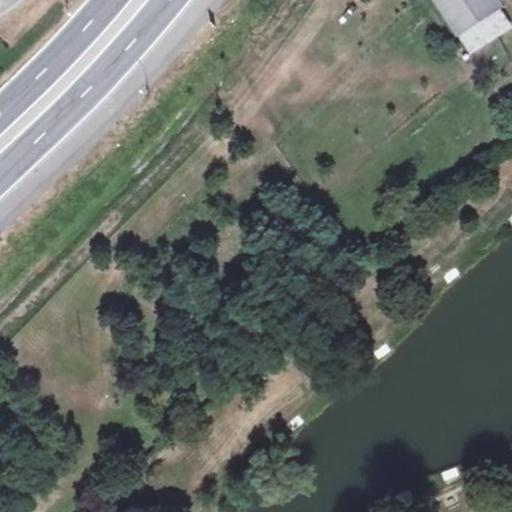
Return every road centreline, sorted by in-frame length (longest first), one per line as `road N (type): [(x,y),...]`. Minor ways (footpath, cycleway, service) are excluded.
road 1 (secondary): [(0,175),(169,0)]
road 2 (secondary): [(109,0),(0,113)]
